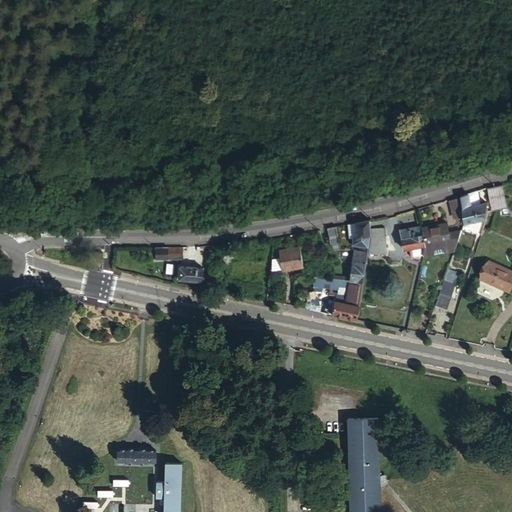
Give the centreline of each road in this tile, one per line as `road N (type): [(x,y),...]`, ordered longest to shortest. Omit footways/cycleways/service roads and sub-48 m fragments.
road 1 (tertiary): [(53,237),(280,226),(511,166)]
road 2 (primary): [(511,372),(195,306)]
road 3 (primary): [(195,306),(20,258)]
road 4 (primary): [(18,275),(195,306)]
